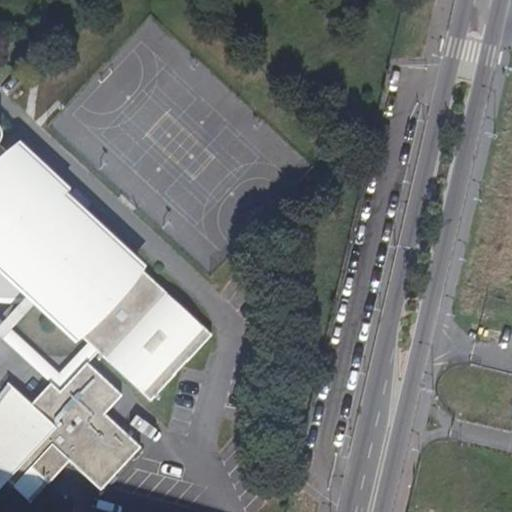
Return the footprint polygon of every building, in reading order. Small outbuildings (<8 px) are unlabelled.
[(0,250),(27,274),(24,277),(31,283),(26,289),(32,294),(78,336),(77,338),(88,347),(97,356),(151,405),(212,339),(138,271),(134,275),(58,205),(63,199),(46,183),(40,189),(25,176),(31,170),(13,154),(8,159),(0,152),(0,250)] [(27,274),(0,250),(0,306),(8,306),(24,302),(32,294),(26,289),(31,283),(24,277),(27,274)] [(57,382),(0,326),(0,340),(51,389),(60,397),(66,390),(57,382)] [(87,368),(97,356),(88,347),(57,382),(66,390),(87,368)] [(102,439),(93,431),(98,426),(122,400),(87,368),(66,390),(60,397),(51,389),(31,410),(11,392),(1,403),(0,405),(0,492),(14,505),(31,486),(34,489),(55,467),(87,496),(127,452),(107,434),(102,439)] [(107,434),(98,426),(93,431),(102,439),(107,434)]
